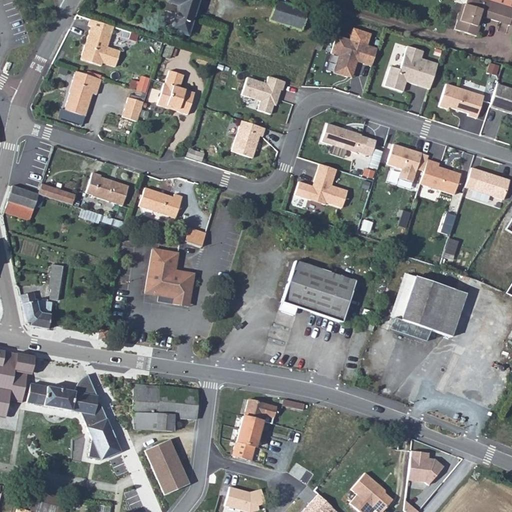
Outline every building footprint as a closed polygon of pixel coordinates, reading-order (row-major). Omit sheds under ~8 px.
[(197,0),(167,0),(167,2),(178,6),(170,30),(187,36),(197,0)] [(457,21),(454,30),(476,37),(480,23),(477,22),(483,3),(490,5),(489,7),(493,8),(494,4),(506,7),(501,24),(509,26),(511,16),(511,0),(466,0),(465,5),(464,5),(462,12),(460,12),(458,13),(456,19),(457,21)] [(306,11),(275,1),(270,20),(301,30),(306,11)] [(86,26),(90,27),(80,60),(101,66),(101,63),(114,67),(119,52),(106,48),(113,27),(104,24),(88,20),(86,26)] [(376,49),(336,36),(330,54),(338,56),(333,73),(351,79),(356,62),(371,67),(376,49)] [(422,52),(406,47),(399,70),(390,67),(383,86),(402,92),(405,82),(429,90),(437,65),(420,59),(422,52)] [(164,84),(163,84),(156,106),(171,110),(171,108),(177,110),(176,112),(187,115),(194,94),(178,89),(183,76),(168,71),(164,84)] [(91,94),(96,95),(100,80),(75,72),(72,82),(74,83),(70,94),(69,93),(64,110),(84,117),(91,94)] [(131,80),(129,88),(145,93),(149,79),(139,76),(138,82),(131,80)] [(284,82),(267,77),(265,84),(246,78),(241,95),(260,101),(257,111),(270,115),(275,99),(277,100),(280,90),(282,91),(284,82)] [(511,89),(496,84),(489,107),(505,112),(505,110),(511,111),(511,89)] [(483,97),(445,85),(438,107),(447,110),(448,108),(468,114),(467,116),(476,119),(483,97)] [(128,98),(122,118),(136,122),(142,103),(128,98)] [(264,129),(240,121),(231,152),(251,159),(258,136),(261,137),(264,129)] [(326,124),(320,142),(355,153),(355,152),(370,157),(375,141),(360,137),(361,136),(347,131),(346,133),(343,132),(342,130),(326,124)] [(424,169),(427,161),(429,153),(415,149),(415,151),(412,151),(411,148),(393,142),(387,162),(402,167),(399,176),(412,180),(417,167),(424,169)] [(203,154),(188,149),(186,157),(200,162),(203,154)] [(439,164),(427,161),(424,169),(419,184),(453,195),(460,175),(449,171),(448,173),(445,172),(444,170),(438,167),(439,164)] [(336,170),(318,165),(313,182),(315,182),(313,187),(300,182),(295,196),(307,200),(324,205),(325,203),(341,208),(347,191),(330,186),(336,170)] [(491,175),(472,169),(466,188),(503,200),(509,181),(497,177),(494,178),(492,177),(491,175)] [(100,176),(92,173),(85,194),(91,196),(121,207),(128,187),(113,182),(113,184),(109,183),(109,181),(100,178),(100,176)] [(71,206),(75,195),(41,185),(37,194),(71,206)] [(7,202),(32,211),(37,194),(12,186),(6,202),(7,202)] [(172,198),(144,189),(138,207),(174,219),(181,197),(173,195),(172,198)] [(4,213),(29,221),(32,211),(7,202),(4,213)] [(98,224),(100,215),(81,209),(79,217),(98,224)] [(410,213),(403,211),(398,226),(406,229),(410,213)] [(455,216),(447,214),(441,233),(449,236),(455,216)] [(266,252),(271,226),(255,224),(251,249),(266,252)] [(205,234),(188,228),(184,242),(200,248),(205,234)] [(458,242),(448,239),(444,253),(453,256),(458,242)] [(144,294),(158,296),(188,301),(193,274),(174,271),(177,254),(152,249),(144,294)] [(294,262),(278,310),(293,315),(296,308),(341,323),(354,282),(294,262)] [(52,265),(48,289),(50,289),(49,300),(57,301),(62,267),(52,265)] [(392,318),(407,275),(404,274),(389,317),(392,318)] [(464,294),(407,275),(392,318),(429,331),(436,309),(457,316),(464,294)] [(19,296),(21,304),(20,304),(24,323),(28,327),(47,330),(51,303),(35,301),(33,293),(19,296)] [(189,301),(188,301),(158,296),(157,303),(188,308),(189,301)] [(457,316),(436,309),(429,331),(450,338),(457,316)] [(283,346),(293,315),(278,310),(268,341),(283,346)] [(429,331),(392,318),(388,330),(425,342),(429,331)] [(99,330),(97,339),(106,340),(108,331),(99,330)] [(33,356),(0,350),(0,417),(5,419),(8,400),(20,404),(26,373),(30,374),(33,356)] [(73,392),(29,385),(26,403),(80,413),(91,439),(87,458),(100,460),(100,461),(120,452),(87,375),(82,378),(79,382),(75,387),(73,392)] [(145,385),(133,385),(133,429),(133,430),(155,430),(155,431),(172,432),(173,418),(196,420),(197,391),(145,386),(145,385)] [(243,417),(261,422),(271,424),(275,407),(247,400),(243,417)] [(261,422),(243,417),(242,417),(231,456),(250,461),(253,447),(254,448),(261,422)] [(188,485),(168,440),(144,451),(164,495),(188,485)] [(415,449),(411,477),(426,479),(430,485),(446,466),(438,458),(431,457),(431,452),(415,449)] [(384,494),(375,487),(375,483),(364,474),(350,490),(356,495),(349,505),(357,511),(367,511),(372,506),(379,511),(381,511),(392,500),(384,494)] [(375,487),(384,494),(384,491),(375,483),(375,487)] [(251,490),(233,485),(228,505),(253,511),(263,509),(262,505),(270,503),(264,486),(251,490)] [(35,493),(33,499),(66,509),(68,499),(35,493)] [(339,511),(321,493),(303,511),(339,511)] [(64,511),(66,509),(33,499),(30,511),(29,511),(64,511)] [(418,511),(420,510),(407,499),(406,510),(409,511),(418,511)]
